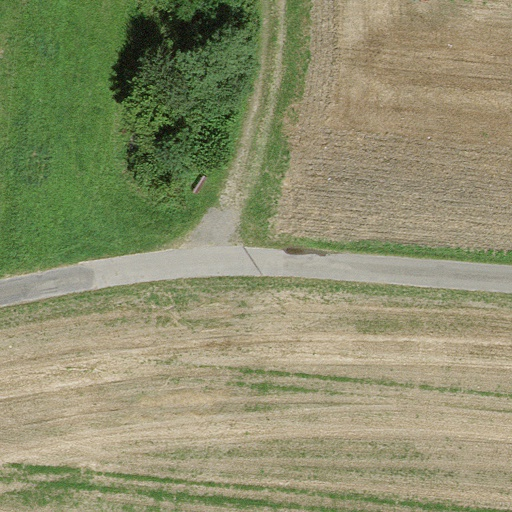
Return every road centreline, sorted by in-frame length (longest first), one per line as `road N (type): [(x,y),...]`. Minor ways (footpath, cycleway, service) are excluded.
road 1 (track): [(0,286),(184,245),(511,263)]
road 2 (track): [(184,245),(249,107),(255,0)]
